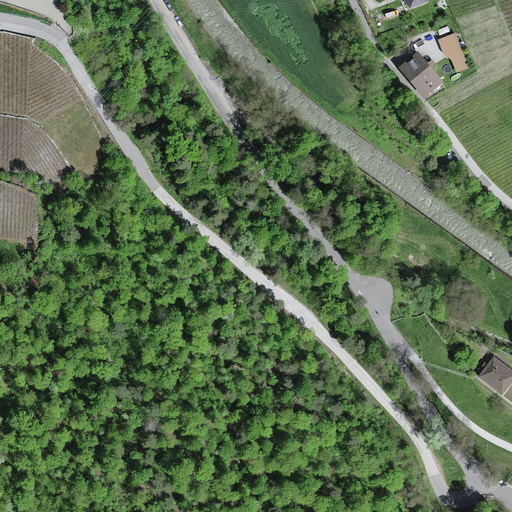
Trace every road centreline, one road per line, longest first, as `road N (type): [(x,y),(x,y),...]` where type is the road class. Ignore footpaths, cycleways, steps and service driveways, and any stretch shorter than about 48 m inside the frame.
road 1 (unclassified): [(156,0),(253,154),(369,298),(470,472),(473,491),(461,501),(445,494),(414,435),(351,363),(145,175),(54,35),(0,21)]
road 2 (track): [(233,123),(258,119),(386,235),(415,238),(450,263),(451,241),(428,233)]
road 3 (unclassified): [(352,0),(377,51),(511,205)]
